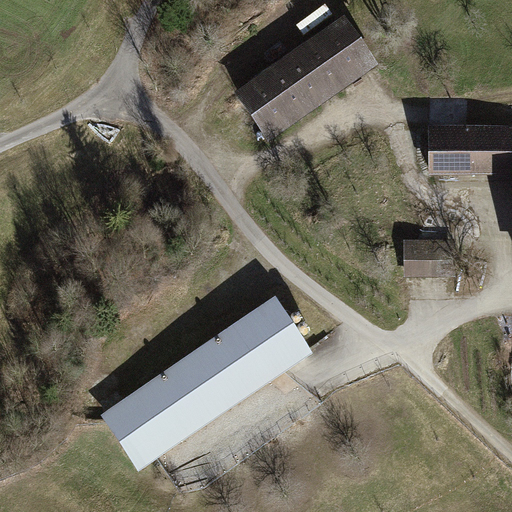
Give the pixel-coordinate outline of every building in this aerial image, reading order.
[(341,19),(232,94),(266,143),(375,69),(341,19)] [(511,126),(426,127),(427,173),(511,172),(511,126)] [(438,240),(402,241),(403,274),(439,273),(438,240)] [(272,294),(95,418),(135,475),(312,352),(272,294)] [(511,511),(511,501),(500,511),(511,511)]
